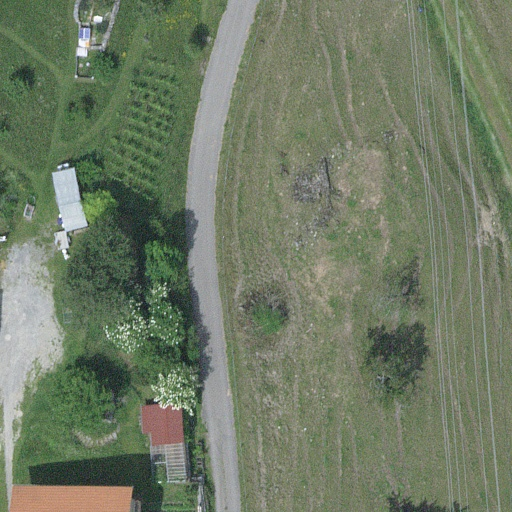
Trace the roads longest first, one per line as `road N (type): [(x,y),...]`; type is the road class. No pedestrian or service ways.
road 1 (track): [(223,511),(199,249),(210,118),(239,0)]
road 2 (track): [(5,511),(12,288)]
road 3 (track): [(457,0),(511,140)]
